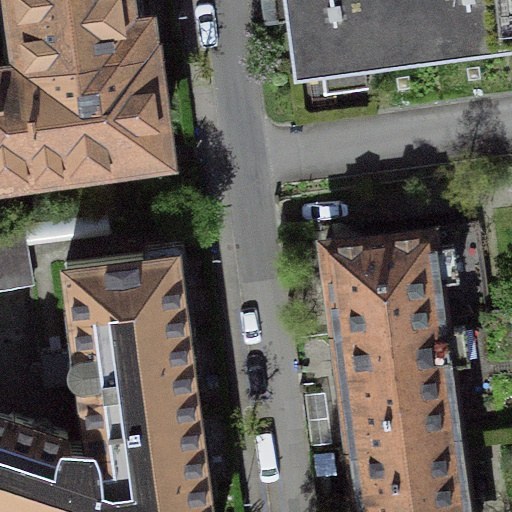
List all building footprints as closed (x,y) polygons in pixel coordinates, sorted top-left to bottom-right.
[(15,0),(24,63),(148,47),(148,43),(146,44),(143,20),(124,22),(121,0),(15,0)] [(511,0),(284,0),(294,75),(511,45),(511,0)] [(155,98),(148,47),(24,63),(27,82),(3,85),(0,66),(0,65),(0,170),(162,149),(155,98)] [(20,216),(0,218),(0,286),(31,281),(20,216)] [(337,332),(443,318),(487,312),(475,221),(325,241),(331,286),(337,332)] [(88,426),(197,412),(186,330),(175,248),(66,262),(78,348),(63,350),(67,381),(82,379),(88,426)] [(443,318),(337,332),(345,389),(352,446),(458,432),(449,362),(471,360),(466,324),(444,326),(443,318)] [(209,511),(197,412),(88,426),(90,442),(70,435),(67,430),(0,408),(0,511),(209,511)] [(468,511),(458,432),(352,446),(360,504),(361,511),(468,511)]
